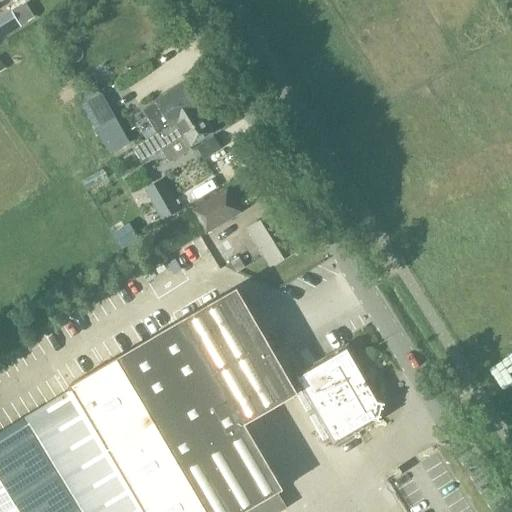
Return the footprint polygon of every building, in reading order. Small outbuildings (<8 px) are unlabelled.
[(0,39),(21,26),(12,11),(0,18),(0,39)] [(135,150),(199,109),(185,86),(157,102),(158,103),(144,111),(157,134),(134,148),(135,150)] [(83,104),(82,105),(104,142),(105,142),(112,154),(131,144),(102,94),(98,96),(93,88),(79,96),(83,104)] [(214,133),(199,109),(135,150),(143,162),(182,139),(188,148),(192,146),(192,147),(214,133)] [(141,195),(156,223),(182,209),(200,200),(194,188),(174,198),(165,180),(144,191),(145,193),(141,195)] [(228,188),(192,210),(207,235),(243,213),(228,188)] [(271,266),(298,250),(275,212),(249,229),(271,266)] [(121,250),(139,239),(129,224),(112,234),(121,250)] [(237,273),(246,268),(240,257),(231,262),(237,273)] [(0,511),(280,511),(287,508),(278,493),(283,490),(264,458),(245,426),(272,410),(299,394),(268,341),(237,289),(175,326),(113,363),(68,391),(0,432),(0,511)] [(343,317),(348,330),(364,324),(359,311),(343,317)] [(351,353),(343,352),(304,377),(302,384),(335,440),(341,442),(374,421),(381,422),(385,404),(378,403),(351,353)]
